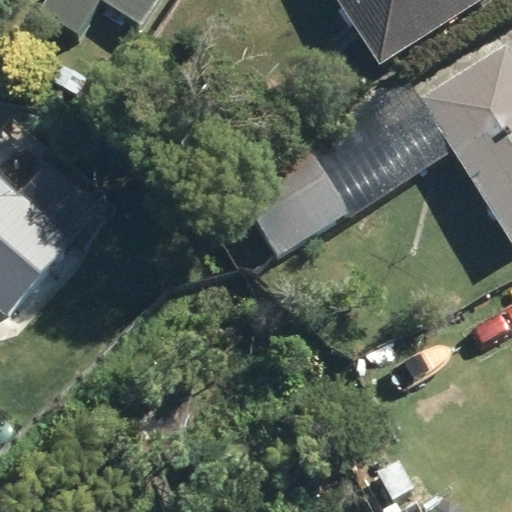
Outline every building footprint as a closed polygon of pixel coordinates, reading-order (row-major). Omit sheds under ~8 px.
[(166,0),(51,0),(34,24),(74,52),(99,19),(137,44),(166,0)] [(317,0),(374,89),(485,19),(472,0),(317,0)] [(511,81),(500,61),(413,113),(505,267),(511,262),(511,81)] [(400,110),(233,207),(272,273),(439,176),(400,110)] [(0,334),(68,265),(0,200),(0,334)]
